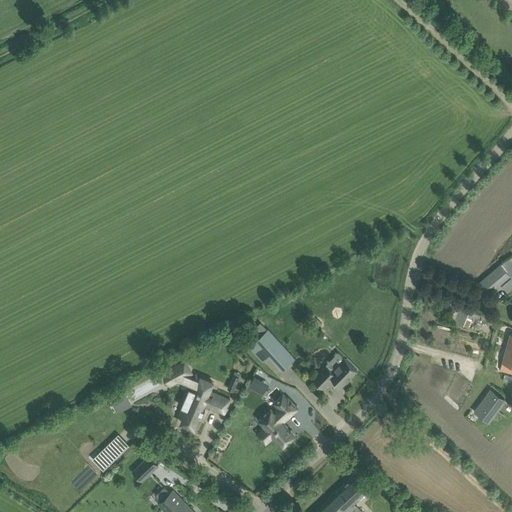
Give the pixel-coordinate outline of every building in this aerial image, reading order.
[(511,274),(511,267),(506,260),(486,276),(496,288),(511,274)] [(460,307),(455,321),(464,325),(470,311),(460,307)] [(318,319),(314,323),(318,327),(322,323),(318,319)] [(263,361),(271,354),(283,369),(294,358),(281,344),(268,329),(250,345),(263,361)] [(511,333),(510,333),(500,369),(510,372),(511,372),(511,333)] [(327,365),(314,379),(323,388),(333,378),(342,386),(357,370),(345,358),(333,371),(327,365)] [(213,382),(197,375),(196,377),(188,374),(192,372),(185,360),(170,368),(177,380),(180,379),(193,384),(191,388),(190,387),(182,406),(183,407),(179,416),(183,417),(182,422),(190,426),(189,428),(195,431),(200,419),(198,418),(200,414),(203,415),(203,414),(202,414),(203,410),(205,410),(202,408),(204,404),(224,413),(230,399),(215,392),(210,390),(213,382)] [(234,374),(230,383),(236,386),(240,376),(234,374)] [(491,388),(484,398),(497,408),(504,398),(491,388)] [(263,429),(258,433),(266,442),(271,438),(274,435),(283,445),(288,441),(289,441),(290,439),(290,440),(291,439),(290,439),(295,435),(290,429),(291,429),(290,429),(289,427),(288,427),(282,420),(287,416),(288,417),(298,407),(289,397),(288,398),(284,393),(274,402),(279,407),(274,411),(272,409),(260,420),(266,426),(263,429)] [(126,395),(114,402),(118,410),(130,403),(126,395)] [(480,397),(469,409),(481,420),(492,409),(480,397)] [(247,473),(266,452),(248,435),(235,450),(242,456),(235,463),(247,473)] [(106,447),(94,459),(104,470),(117,457),(106,447)] [(142,463),(140,465),(133,471),(142,480),(149,474),(151,472),(159,465),(150,455),(142,463)] [(350,511),(351,511),(361,511),(353,503),(368,490),(354,475),(330,497),(339,507),(342,504),(350,511)] [(165,486),(162,488),(156,495),(161,501),(159,503),(167,511),(194,511),(173,490),(171,492),(165,486)] [(339,507),(330,497),(314,511),(351,511),(350,511),(342,504),(339,507)]
